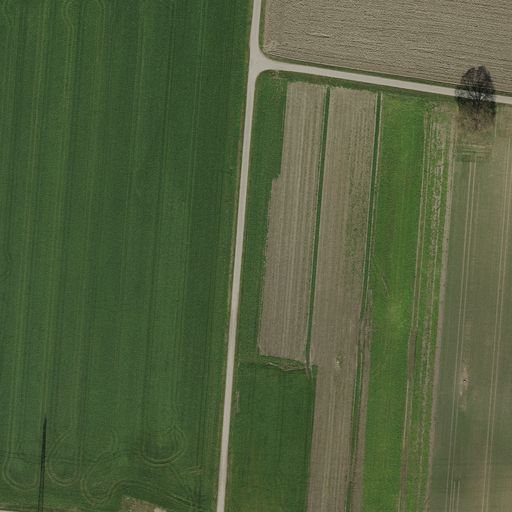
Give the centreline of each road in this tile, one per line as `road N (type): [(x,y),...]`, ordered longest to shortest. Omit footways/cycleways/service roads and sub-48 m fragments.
road 1 (track): [(220,511),(258,0)]
road 2 (track): [(511,100),(253,61)]
